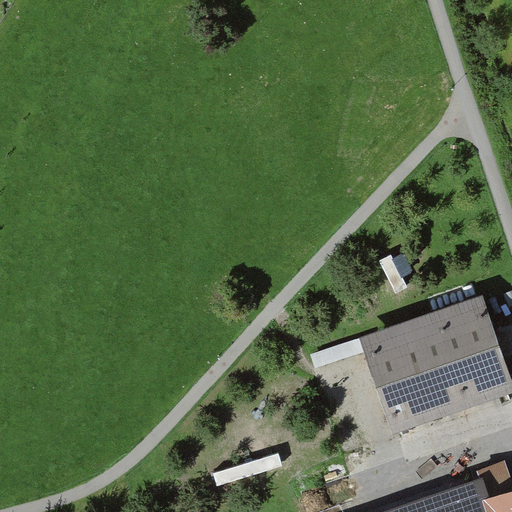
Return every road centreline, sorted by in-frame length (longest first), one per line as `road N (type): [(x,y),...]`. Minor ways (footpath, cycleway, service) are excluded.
road 1 (track): [(466,100),(142,456),(107,485),(27,511)]
road 2 (unclassified): [(435,0),(511,235)]
road 3 (track): [(339,511),(350,455),(511,414)]
